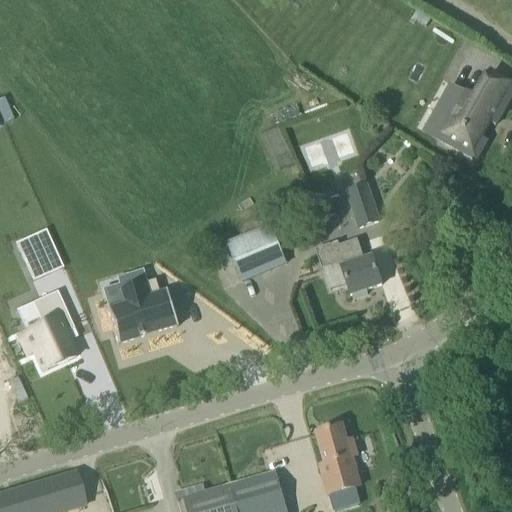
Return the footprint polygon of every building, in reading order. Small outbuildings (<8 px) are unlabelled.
[(477,162),(488,142),(479,137),(481,135),(482,136),(488,125),(487,124),(488,122),(496,127),(511,98),(511,87),(490,75),(480,93),(482,94),(478,101),(451,86),(442,103),(460,113),(443,143),(477,162)] [(491,176),(483,188),(493,195),(501,182),(491,176)] [(369,186),(348,192),(360,229),(381,223),(369,186)] [(321,220),(334,216),(335,215),(331,200),(316,205),(321,220)] [(286,265),(271,227),(226,245),(242,283),(286,265)] [(373,259),(362,262),(361,258),(363,258),(357,242),(339,248),(332,250),(330,246),(315,251),(322,271),(329,293),(347,287),(351,297),(353,297),(354,301),(368,296),(366,292),(382,287),(373,259)] [(53,252),(24,265),(31,282),(60,269),(53,252)] [(125,306),(107,312),(117,346),(179,328),(168,293),(160,296),(156,282),(121,293),(125,306)] [(64,333),(73,329),(56,292),(31,303),(33,307),(41,326),(25,334),(18,336),(27,356),(33,353),(42,372),(75,357),(68,341),(64,333)] [(328,497),(346,492),(358,488),(351,460),(357,459),(352,442),(346,443),(342,428),(317,435),(326,468),(320,469),(328,497)] [(286,511),(276,475),(230,488),(184,501),(186,511),(286,511)] [(0,511),(62,511),(85,505),(76,476),(0,497),(0,511)]
